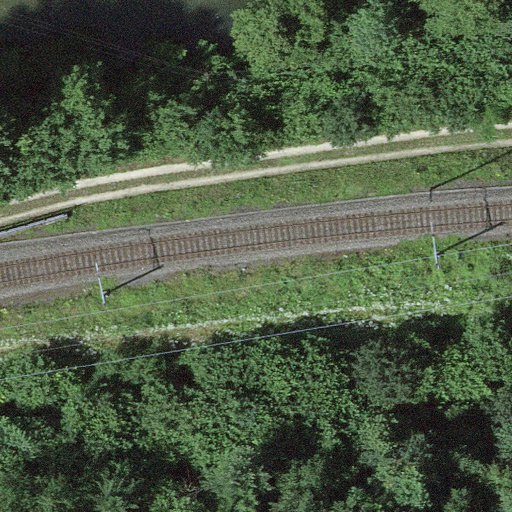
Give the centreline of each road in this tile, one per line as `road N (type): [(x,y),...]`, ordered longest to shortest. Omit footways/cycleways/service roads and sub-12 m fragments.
road 1 (track): [(0,209),(369,148),(511,135)]
road 2 (track): [(0,436),(122,376)]
